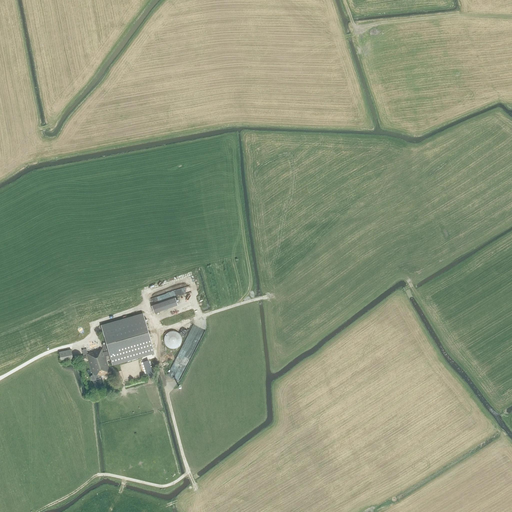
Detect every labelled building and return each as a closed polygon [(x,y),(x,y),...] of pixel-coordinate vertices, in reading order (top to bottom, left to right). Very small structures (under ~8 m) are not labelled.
[(165,293),(164,289),(148,294),(149,298),(165,293)] [(154,313),(178,305),(175,298),(151,306),(154,313)] [(154,353),(147,329),(143,313),(100,325),(106,344),(102,345),(103,349),(88,354),(86,349),(82,350),(84,355),(80,357),(81,363),(88,360),(93,375),(91,376),(90,377),(91,380),(92,381),(96,380),(98,387),(104,386),(101,376),(104,375),(104,376),(112,373),(111,369),(109,370),(105,356),(110,355),(112,365),(154,353)] [(180,345),(181,344),(181,343),(181,342),(182,342),(182,341),(182,340),(182,339),(182,338),(181,338),(181,337),(181,336),(180,335),(180,334),(179,334),(179,333),(178,333),(177,332),(176,332),(176,331),(175,331),(174,331),(172,331),(171,331),(170,331),(169,332),(168,332),(167,333),(166,334),(165,335),(165,336),(164,337),(164,338),(164,339),(164,340),(164,341),(164,342),(164,343),(165,344),(165,345),(166,345),(166,346),(167,347),(168,347),(168,348),(169,348),(170,348),(171,349),(172,349),(173,349),(174,349),(175,349),(176,348),(177,348),(178,347),(179,347),(179,346),(180,346),(180,345)] [(59,352),(61,362),(73,360),(71,350),(59,352)] [(167,377),(180,381),(182,374),(170,370),(167,377)]
